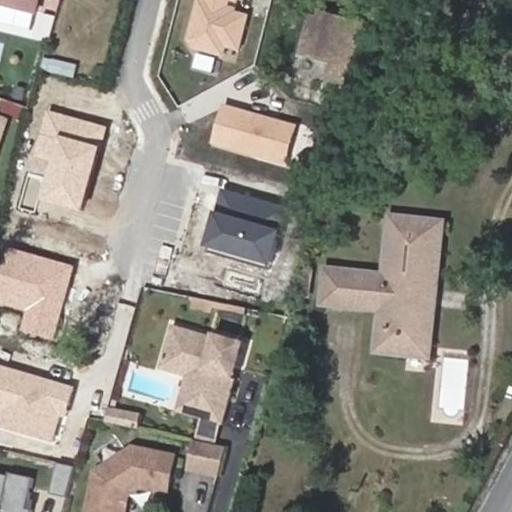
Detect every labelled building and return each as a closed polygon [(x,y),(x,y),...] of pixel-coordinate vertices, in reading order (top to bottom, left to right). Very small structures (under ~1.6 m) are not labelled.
[(39,0),(0,0),(0,11),(1,5),(37,13),(39,0)] [(62,0),(47,0),(46,9),(61,10),(62,0)] [(235,0),(207,0),(206,5),(197,3),(186,44),(191,53),(228,63),(230,55),(241,58),(253,14),(226,7),(228,0),(232,0),(235,1),(235,0)] [(363,26),(315,13),(304,53),(335,61),(331,78),(348,83),(363,26)] [(325,93),(296,86),(293,99),(321,107),(325,93)] [(214,145),(286,165),(297,126),(224,106),(214,145)] [(110,127),(48,110),(35,158),(55,163),(45,200),(87,212),(110,127)] [(386,274),(382,313),(378,353),(431,359),(435,318),(418,317),(421,284),(439,286),(445,222),(392,216),(386,274)] [(78,265),(9,247),(0,282),(0,307),(26,315),(22,332),(57,342),(78,265)] [(364,311),(367,273),(326,269),(323,306),(364,311)] [(382,313),(386,274),(367,273),(364,311),(382,313)] [(418,317),(435,318),(439,286),(421,284),(418,317)] [(195,309),(214,312),(215,304),(197,300),(195,309)] [(203,382),(193,417),(225,426),(249,344),(216,335),(216,338),(175,326),(162,370),(188,378),(203,382)] [(75,387),(0,365),(0,414),(0,415),(0,427),(55,442),(75,387)] [(203,382),(188,378),(178,412),(193,417),(203,382)] [(133,415),(109,410),(105,422),(131,427),(133,415)] [(133,415),(131,427),(138,429),(141,417),(133,415)] [(199,442),(193,468),(221,474),(229,448),(199,442)] [(89,511),(126,511),(127,508),(120,507),(121,498),(129,500),(130,496),(142,488),(169,493),(176,457),(134,449),(96,475),(89,511)] [(69,498),(78,467),(58,463),(52,495),(69,498)] [(0,511),(38,511),(33,511),(39,480),(14,475),(14,478),(0,475),(0,511)] [(129,500),(121,498),(120,507),(127,508),(129,500)]
